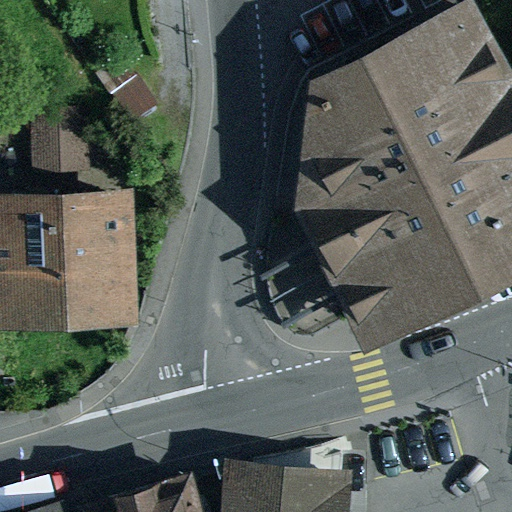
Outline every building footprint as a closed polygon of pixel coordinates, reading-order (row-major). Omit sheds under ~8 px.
[(307,200),(310,206),(270,226),(266,249),(266,281),(274,308),(285,324),(299,332),(315,331),(361,308),(369,323),(511,251),(511,89),(465,7),(321,80),(307,200)] [(134,74),(120,56),(98,72),(130,116),(153,98),(136,72),(134,74)] [(38,160),(82,158),(80,106),(36,107),(38,160)] [(104,300),(103,275),(118,274),(115,194),(9,198),(13,303),(104,300)] [(252,466),(227,464),(222,511),(335,511),(341,449),(339,437),(253,457),(252,466)] [(197,511),(186,473),(74,504),(76,511),(197,511)]
